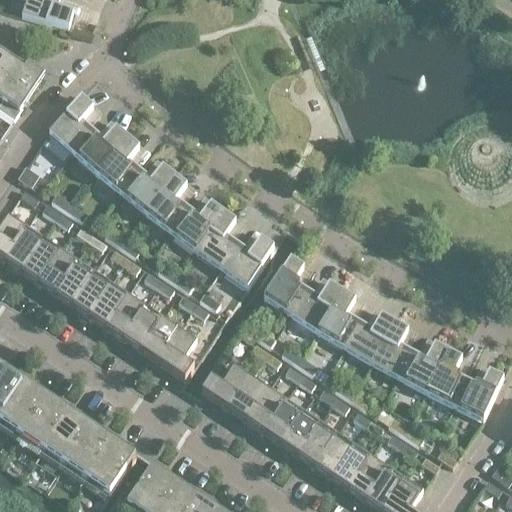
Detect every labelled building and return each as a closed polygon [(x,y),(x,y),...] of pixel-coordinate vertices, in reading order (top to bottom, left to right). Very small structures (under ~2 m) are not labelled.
[(58,13),(60,8),(55,6),(57,0),(29,0),(21,22),(68,35),(73,19),(58,13)] [(0,73),(8,61),(0,55),(0,73)] [(25,73),(24,72),(8,61),(0,73),(0,103),(3,105),(25,73)] [(31,98),(35,92),(36,92),(44,80),(27,68),(24,72),(25,73),(3,105),(20,116),(32,98),(31,98)] [(84,134),(87,131),(82,127),(93,115),(81,104),(49,139),(73,160),(90,140),(84,134)] [(96,180),(127,144),(115,134),(104,147),(100,143),(97,146),(90,140),(73,160),(96,180)] [(130,174),(133,171),(129,167),(139,154),(127,144),(96,180),(121,200),(137,180),(130,174)] [(31,194),(39,182),(26,173),(18,185),(31,194)] [(145,220),(174,182),(162,173),(152,186),(147,182),(144,185),(137,180),(121,200),(145,220)] [(179,212),(181,209),(177,205),(186,192),(174,182),(145,220),(170,239),(186,218),(179,212)] [(39,206),(28,199),(24,196),(20,203),(34,212),(39,206)] [(72,210),(56,199),(51,207),(67,217),(72,210)] [(87,220),(72,210),(67,217),(82,228),(87,220)] [(195,257),(223,219),(210,210),(200,223),(196,219),(193,223),(186,218),(170,239),(195,257)] [(60,219),(47,211),(42,218),(55,226),(60,219)] [(73,228),(60,219),(55,226),(68,235),(73,228)] [(228,248),(231,245),(226,241),(235,228),(223,219),(195,257),(221,275),(235,254),(228,248)] [(3,268),(26,234),(8,222),(0,232),(0,264),(3,267),(2,268),(3,268)] [(93,242),(81,233),(76,240),(89,249),(93,242)] [(20,280),(43,245),(26,234),(3,268),(4,267),(20,278),(19,279),(20,280)] [(125,245),(110,235),(105,243),(120,253),(125,245)] [(107,251),(93,242),(89,249),(102,258),(107,251)] [(37,291),(59,256),(43,245),(20,280),(21,279),(37,289),(36,291),(37,291)] [(141,256),(125,245),(120,253),(135,263),(141,256)] [(247,294),(273,254),(260,245),(250,258),(245,255),(243,259),(235,254),(221,275),(247,294)] [(54,302),(76,267),(59,256),(37,291),(38,290),(54,301),(53,302),(54,302)] [(127,265),(115,256),(110,263),(123,271),(127,265)] [(140,273),(127,265),(123,271),(136,280),(140,273)] [(297,295),(300,291),(295,288),(303,274),(290,265),(263,305),(291,322),(305,300),(297,295)] [(71,313),(93,279),(76,267),(54,302),(55,301),(71,312),(70,313),(71,313)] [(178,281),(163,270),(158,278),(173,288),(178,281)] [(88,325),(110,290),(93,279),(71,313),(71,314),(72,312),(88,323),(87,324),(88,325)] [(161,287),(149,279),(144,285),(157,294),(161,287)] [(194,291),(178,281),(173,288),(189,299),(194,291)] [(174,296),(161,287),(157,294),(170,303),(174,296)] [(105,336),(127,301),(110,290),(88,325),(89,324),(105,335),(104,336),(105,336)] [(317,339),(342,298),(329,290),(320,304),(315,301),(312,305),(305,300),(291,322),(317,339)] [(220,309),(205,298),(199,306),(215,316),(220,309)] [(349,327),(352,323),(347,320),(355,306),(342,298),(317,339),(344,355),(357,332),(349,327)] [(121,347),(144,313),(127,301),(105,336),(106,335),(122,346),(121,347)] [(195,310),(182,301),(178,308),(191,317),(195,310)] [(208,319),(195,310),(191,317),(204,326),(208,319)] [(138,359),(161,324),(144,313),(121,347),(122,348),(123,346),(139,357),(138,358),(138,359)] [(371,371),(394,329),(381,321),(372,336),(367,333),(365,336),(357,332),(344,355),(371,371)] [(155,370),(178,335),(161,324),(138,359),(139,359),(140,358),(156,369),(155,370)] [(403,358),(405,354),(400,351),(408,337),(394,329),(371,371),(398,385),(411,362),(403,358)] [(183,367),(196,347),(178,335),(155,370),(156,370),(157,369),(184,388),(194,374),(183,367)] [(276,345),(260,335),(254,342),(270,353),(276,345)] [(268,359),(255,350),(251,357),(264,366),(268,359)] [(426,400),(448,358),(434,351),(426,365),(421,362),(419,366),(411,362),(398,385),(426,400)] [(302,363),(286,353),(281,360),(297,371),(302,363)] [(458,386),(460,382),(454,380),(461,365),(448,358),(426,400),(454,414),(466,390),(458,386)] [(282,367),(268,359),(264,366),(277,374),(282,367)] [(317,373),(302,363),(297,371),(312,381),(317,373)] [(229,419),(252,384),(233,372),(221,392),(210,385),(201,399),(229,417),(228,418),(229,419)] [(0,424),(24,388),(4,374),(4,373),(3,374),(2,373),(0,376),(0,424)] [(302,381),(290,373),(285,380),(298,388),(302,381)] [(483,428),(503,385),(488,378),(481,393),(476,390),(474,394),(466,390),(454,414),(483,428)] [(316,390),(302,381),(298,388),(311,397),(316,390)] [(246,430),(269,395),(252,384),(229,419),(230,418),(246,429),(245,430),(246,430)] [(0,427),(21,441),(46,403),(26,389),(26,388),(26,387),(25,388),(24,388),(0,424),(0,427)] [(355,398),(340,388),(335,396),(350,406),(355,398)] [(263,441),(286,407),(269,395),(246,430),(247,429),(263,440),(262,441),(263,441)] [(336,404),(324,395),(319,402),(332,411),(336,404)] [(371,409),(355,398),(350,406),(365,416),(371,409)] [(43,456),(68,417),(47,403),(48,402),(47,403),(46,403),(21,441),(43,456)] [(349,413),(336,404),(332,411),(345,419),(349,413)] [(280,453),(303,418),(286,407),(263,441),(264,440),(274,447),(280,451),(279,452),(280,453)] [(65,470),(90,432),(69,418),(70,417),(69,418),(68,417),(43,456),(65,470)] [(297,464),(320,429),(303,418),(280,453),(281,452),(297,463),(296,464),(297,464)] [(370,427),(357,418),(353,425),(366,433),(370,427)] [(408,434),(393,424),(388,431),(403,442),(408,434)] [(383,435),(370,427),(366,433),(379,442),(383,435)] [(314,475),(337,441),(320,429),(297,464),(298,463),(314,474),(313,475),(314,475)] [(87,485),(112,447),(91,433),(92,432),(91,431),(91,432),(90,432),(65,470),(87,485)] [(424,444),(408,434),(403,442),(419,452),(424,444)] [(331,487),(354,452),(337,441),(314,475),(315,474),(331,485),(330,486),(331,487)] [(404,449),(391,441),(387,447),(400,456),(404,449)] [(109,500),(135,462),(113,447),(114,446),(113,447),(112,447),(87,485),(109,500)] [(417,458),(404,449),(400,456),(413,465),(417,458)] [(348,498),(371,463),(354,452),(331,487),(332,486),(348,497),(347,498),(348,498)] [(457,466),(441,456),(436,463),(452,474),(457,466)] [(365,509),(388,475),(371,463),(348,498),(349,497),(365,508),(364,509),(365,509)] [(439,472),(425,463),(421,470),(435,479),(439,472)] [(127,511),(158,511),(174,488),(175,487),(174,486),(173,487),(152,473),(126,511),(127,511)] [(507,482),(496,474),(491,481),(502,489),(507,482)] [(387,511),(405,486),(388,475),(365,509),(366,508),(371,511),(387,511)] [(413,511),(423,498),(405,486),(387,511),(413,511)] [(502,496),(488,487),(483,493),(497,503),(502,496)] [(190,511),(196,503),(196,502),(197,501),(196,501),(195,502),(174,488),(158,511),(190,511)] [(210,511),(196,503),(190,511),(210,511)]
